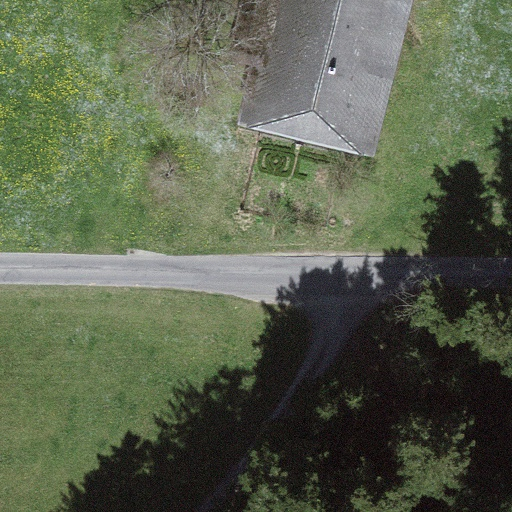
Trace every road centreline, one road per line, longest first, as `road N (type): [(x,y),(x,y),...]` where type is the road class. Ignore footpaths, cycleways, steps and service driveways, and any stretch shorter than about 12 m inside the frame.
road 1 (unclassified): [(0,259),(350,269),(511,264)]
road 2 (track): [(178,511),(253,427),(350,269)]
